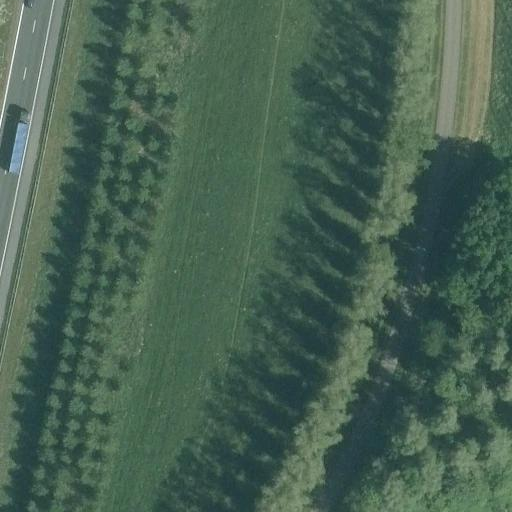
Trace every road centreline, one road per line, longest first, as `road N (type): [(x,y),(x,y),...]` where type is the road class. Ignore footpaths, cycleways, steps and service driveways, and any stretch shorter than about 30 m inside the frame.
road 1 (unclassified): [(454,0),(451,109),(410,304),(324,511)]
road 2 (motorway): [(0,205),(39,0)]
